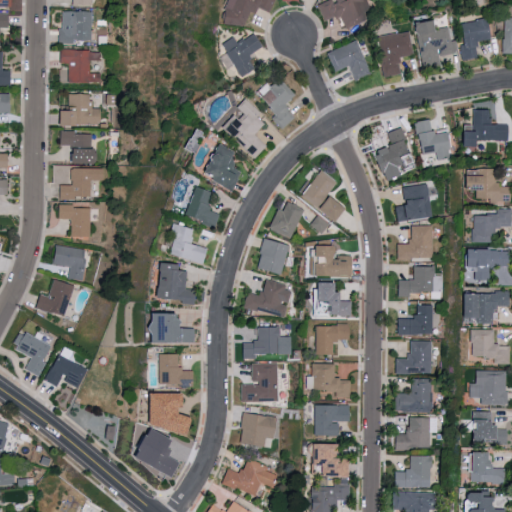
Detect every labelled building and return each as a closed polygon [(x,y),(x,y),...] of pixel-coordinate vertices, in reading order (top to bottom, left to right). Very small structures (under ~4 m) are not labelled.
[(241,29),(251,6),(266,12),(271,0),(224,0),(217,19),(241,29)] [(325,0),(315,4),(322,21),(338,15),(343,28),(353,24),(352,20),(369,14),(363,0),(325,0)] [(62,11),(61,42),(93,42),(94,11),(62,11)] [(0,44),(1,45),(1,27),(11,27),(10,13),(0,13),(0,44)] [(511,17),(500,17),(499,53),(511,53),(511,17)] [(446,27),(428,29),(427,19),(412,21),(417,64),(438,61),(437,54),(456,52),(454,40),(448,41),(446,27)] [(486,40),(484,19),(456,22),(460,59),(475,57),(474,41),(486,40)] [(412,54),(407,30),(373,37),(381,77),(400,73),(396,57),(412,54)] [(235,76),(251,68),(244,55),(259,47),(252,32),(233,42),(230,36),(218,42),(235,76)] [(324,53),(332,72),(346,66),(353,80),(369,74),(355,40),(324,53)] [(98,82),(98,73),(88,73),(88,60),(98,61),(98,50),(60,50),(60,62),(69,62),(69,82),(98,82)] [(4,52),(0,51),(0,83),(12,84),(12,70),(4,70),(4,52)] [(281,105),(293,94),(278,79),(269,87),(265,83),(253,95),(283,126),(293,117),(281,105)] [(0,112),(12,113),(12,93),(0,92),(0,112)] [(54,109),(54,125),(98,126),(98,108),(89,108),(90,94),(67,93),(66,110),(54,109)] [(217,126),(251,159),(263,145),(252,134),(262,123),(246,108),(235,119),(229,114),(217,126)] [(469,140),(505,140),(505,124),(488,124),(488,109),(471,109),(471,130),(455,130),(455,146),(469,146),(469,140)] [(434,159),(448,158),(444,132),(430,133),(428,119),(412,121),(416,154),(433,152),(434,159)] [(384,132),(389,146),(370,152),(380,181),(399,175),(397,170),(411,165),(399,127),(384,132)] [(90,146),(90,132),(56,132),(56,146),(90,146)] [(9,152),(2,152),(2,134),(0,134),(0,166),(9,166),(9,152)] [(237,170),(229,168),(232,159),(225,157),(228,149),(208,143),(199,173),(205,175),(203,182),(230,190),(237,170)] [(90,149),(67,148),(67,162),(89,163),(90,149)] [(52,183),(68,183),(68,165),(53,165),(52,183)] [(101,168),(69,167),(68,185),(56,185),(56,197),(88,199),(88,180),(101,181),(101,168)] [(456,175),(456,190),(472,190),(472,201),(506,201),(506,186),(496,186),(496,180),(500,180),(500,168),(472,168),(472,175),(456,175)] [(341,208),(323,197),(333,181),(316,170),(297,198),(332,221),(341,208)] [(0,194),(10,194),(9,180),(0,180),(0,194)] [(399,187),(401,205),(392,206),(394,221),(429,216),(425,183),(399,187)] [(207,210),(213,194),(192,186),(180,215),(211,227),(217,214),(207,210)] [(301,209),(284,201),(279,211),(274,209),(265,227),(287,238),(301,209)] [(88,206),(55,205),(55,218),(69,219),(68,236),(88,237),(88,206)] [(469,242),(491,242),(490,227),(509,227),(509,208),(494,209),(494,214),(469,215),(469,242)] [(320,234),(327,223),(315,215),(307,225),(320,234)] [(163,256),(200,263),(203,247),(187,244),(190,228),(169,224),(163,256)] [(431,257),(430,225),(407,225),(407,243),(394,244),(394,260),(409,259),(409,257),(431,257)] [(279,274),(287,245),(260,238),(253,268),(279,274)] [(52,245),(49,264),(67,267),(65,278),(82,281),(84,267),(87,267),(89,250),(52,245)] [(307,276),(348,277),(349,257),(325,256),(326,245),(307,245),(307,276)] [(505,250),(458,249),(458,266),(470,267),(469,280),(486,280),(486,266),(505,266),(505,250)] [(172,264),(152,262),(149,299),(190,302),(191,290),(182,289),(183,271),(172,270),(172,264)] [(61,316),(71,286),(51,279),(45,296),(37,293),(33,307),(61,316)] [(282,317),(285,304),(286,304),(290,287),(262,280),(258,295),(245,292),(241,307),(282,317)] [(348,315),(348,301),(334,301),(334,291),(327,291),(327,282),(310,282),(309,314),(348,315)] [(456,292),(455,321),(491,322),(491,305),(506,306),(506,293),(456,292)] [(431,305),(414,304),(413,319),(395,318),(394,333),(430,334),(431,305)] [(191,342),(192,328),(174,328),(174,320),(170,320),(170,313),(141,313),(141,342),(191,342)] [(345,340),(345,325),(311,325),(312,355),(329,354),(329,340),(345,340)] [(290,353),(289,336),(278,336),(277,326),(255,327),(256,341),(238,342),(239,359),(253,358),(253,355),(290,353)] [(490,330),(469,329),(468,356),(491,357),(491,362),(506,362),(507,345),(489,344),(490,330)] [(29,356),(23,370),(37,377),(44,362),(41,361),(48,346),(16,330),(8,346),(29,356)] [(429,341),(407,340),(406,358),(393,358),(393,373),(429,374),(429,341)] [(43,381),(56,387),(59,380),(75,388),(84,368),(67,360),(71,351),(60,346),(43,381)] [(175,354),(155,354),(154,384),(176,384),(176,387),(189,387),(189,370),(175,369),(175,354)] [(238,401),(276,401),(275,363),(249,363),(249,383),(238,383),(238,401)] [(331,364),(308,363),(308,376),(302,376),(302,390),(333,391),(333,398),(348,399),(348,379),(331,379),(331,364)] [(470,383),(465,383),(465,397),(477,397),(477,403),(502,404),(503,371),(471,370),(470,383)] [(393,393),(393,412),(430,413),(430,379),(410,378),(410,393),(393,393)] [(175,393),(141,392),(140,429),(181,430),(181,415),(174,415),(175,393)] [(347,421),(347,405),(303,405),(303,421),(310,421),(310,435),(334,435),(334,421),(347,421)] [(488,411),(468,411),(467,442),(504,442),(504,428),(488,428),(488,411)] [(263,437),(270,438),(273,417),(240,412),(235,442),(261,447),(263,437)] [(143,467),(152,448),(158,450),(164,438),(138,427),(124,458),(143,467)] [(304,464),(314,464),(314,477),(345,476),(344,458),(331,458),(331,443),(304,444),(304,464)] [(486,452),(466,451),(465,472),(468,472),(468,482),(502,483),(502,468),(485,468),(486,452)] [(0,485),(13,485),(11,465),(1,466),(0,456),(0,455),(0,485)] [(429,487),(430,456),(407,455),(407,470),(392,470),(392,487),(429,487)] [(166,477),(174,461),(162,456),(161,459),(155,456),(149,469),(166,477)] [(253,495),(257,483),(269,487),(274,474),(265,471),(267,466),(243,458),(238,473),(223,468),(218,483),(253,495)] [(333,511),(334,499),(345,499),(346,487),(308,487),(307,511),(333,511)] [(461,511),(502,511),(503,509),(488,509),(488,491),(460,492),(460,501),(469,501),(469,509),(461,509),(461,511)] [(429,511),(430,492),(392,492),(392,509),(401,509),(400,511),(429,511)] [(248,511),(230,501),(223,511),(222,511),(209,503),(203,511),(248,511)]
